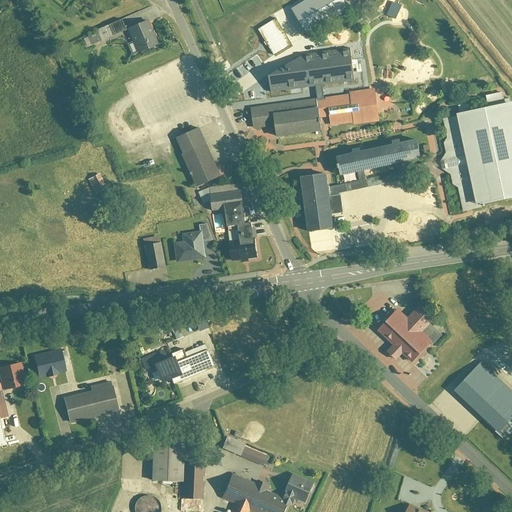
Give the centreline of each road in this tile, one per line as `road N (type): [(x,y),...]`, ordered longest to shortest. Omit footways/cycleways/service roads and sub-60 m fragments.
road 1 (residential): [(346,340),(0,476)]
road 2 (unclassified): [(301,281),(168,0)]
road 3 (tertiary): [(301,281),(0,326)]
road 4 (unclassified): [(511,493),(346,340)]
road 5 (unknown): [(406,509),(210,419)]
road 6 (tertiary): [(301,281),(511,249)]
